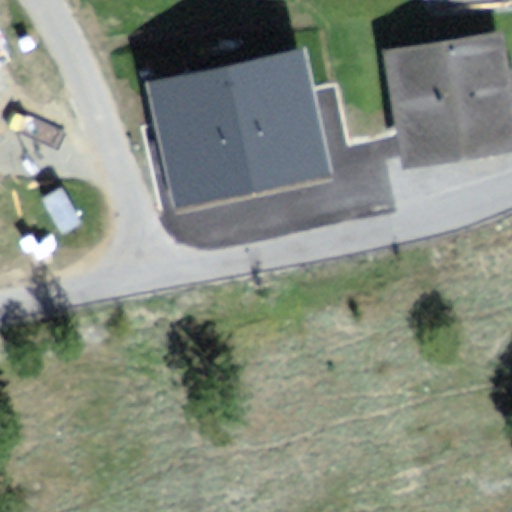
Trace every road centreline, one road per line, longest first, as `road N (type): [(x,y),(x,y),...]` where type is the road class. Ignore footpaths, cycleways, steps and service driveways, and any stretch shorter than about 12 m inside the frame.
road 1 (residential): [(143,287),(441,225),(511,201)]
road 2 (residential): [(26,0),(143,287)]
road 3 (unclassified): [(0,316),(143,287)]
